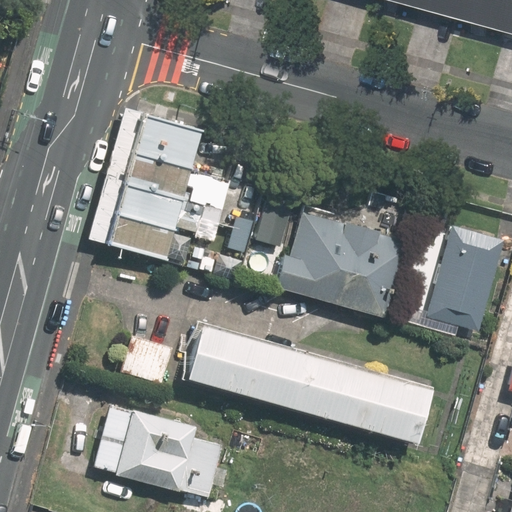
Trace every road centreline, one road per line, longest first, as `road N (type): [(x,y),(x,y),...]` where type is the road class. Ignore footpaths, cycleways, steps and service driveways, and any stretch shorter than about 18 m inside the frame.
road 1 (residential): [(90,29),(511,145)]
road 2 (primary): [(90,29),(37,226)]
road 3 (primary): [(37,226),(0,362)]
